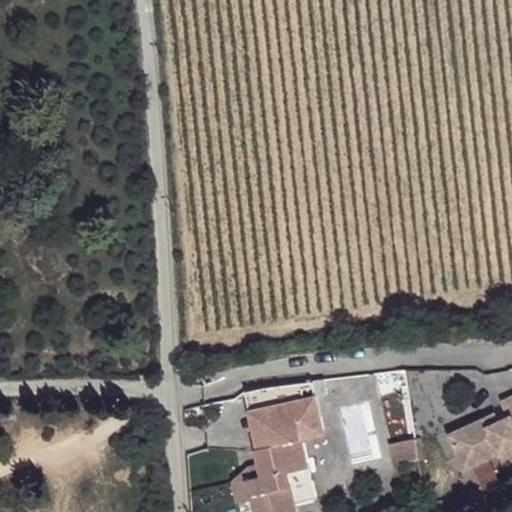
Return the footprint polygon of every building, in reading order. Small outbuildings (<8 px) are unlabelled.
[(327,394),(325,378),(313,380),(317,395),(327,394)] [(245,391),(250,410),(266,406),(317,395),(313,380),(265,386),(245,391)] [(317,395),(266,406),(274,443),(258,447),(255,447),(259,465),(261,475),(247,478),(250,494),(291,485),(295,503),(316,499),(303,437),(325,432),(317,395)] [(484,417),(449,432),(458,453),(472,447),(478,461),(498,452),(511,481),(511,480),(511,396),(501,401),(508,416),(498,420),(488,425),(484,417)] [(250,410),(258,447),(274,443),(266,406),(250,410)] [(484,417),(488,425),(498,420),(495,412),(484,417)] [(418,466),(415,438),(392,443),(396,472),(418,466)] [(458,453),(464,467),(478,461),(472,447),(458,453)] [(251,498),(247,478),(261,475),(259,465),(249,467),(233,481),(238,501),(251,498)] [(291,485),(250,494),(254,511),(297,511),(295,503),(291,485)]
